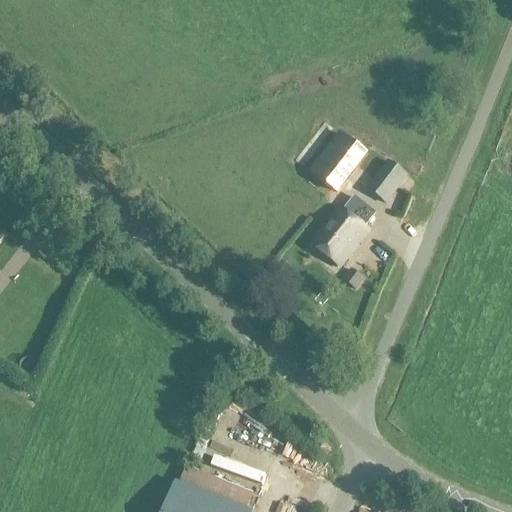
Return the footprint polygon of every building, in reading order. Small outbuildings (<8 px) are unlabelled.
[(339,195),(369,157),(341,135),(311,173),(339,195)] [(386,206),(408,179),(388,162),(366,189),(386,206)] [(339,210),(325,228),(310,246),(340,269),(368,233),(364,229),(375,215),(354,199),(343,214),(339,210)] [(362,280),(351,272),(344,282),(355,290),(362,280)] [(240,511),(173,485),(162,511),(240,511)] [(280,511),(299,511),(304,504),(290,496),(280,511)]
